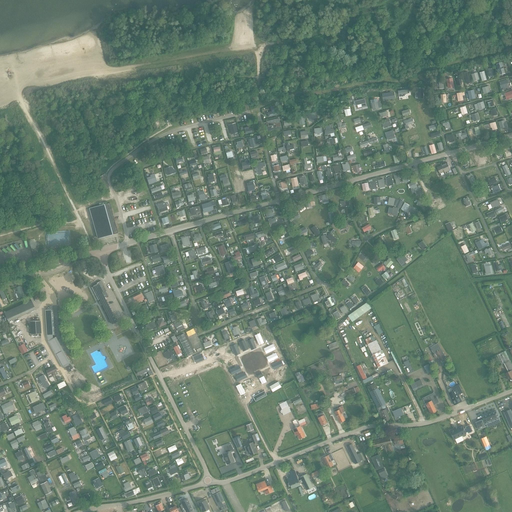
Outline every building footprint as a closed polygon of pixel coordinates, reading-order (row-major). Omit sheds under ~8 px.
[(499,75),(505,73),(502,62),(496,64),(499,75)] [(465,95),(464,92),(457,93),(458,100),(463,99),(462,96),(465,95)] [(272,112),(268,113),(269,117),(279,114),(278,110),(276,111),(275,106),(271,107),(272,112)] [(388,109),(379,112),(381,117),(390,114),(388,109)] [(500,129),(506,127),(504,120),(498,122),(500,129)] [(229,124),(232,134),(239,132),(236,122),(229,124)] [(273,126),(264,127),(267,139),(275,137),(273,126)] [(460,158),(462,165),(468,164),(466,156),(460,158)] [(262,163),(255,165),(258,175),(262,174),(261,168),(263,168),(263,167),(265,166),(264,162),(262,163)] [(447,162),(437,167),(440,173),(444,171),(445,173),(451,170),(447,162)] [(506,165),(502,167),(506,175),(507,174),(508,175),(511,174),(506,165)] [(165,167),(168,175),(174,173),(172,166),(165,167)] [(155,176),(147,178),(148,182),(149,185),(157,182),(156,179),(155,176)] [(450,187),(455,185),(452,178),(447,180),(450,187)] [(438,208),(445,206),(442,199),(436,201),(438,208)] [(204,212),(213,210),(211,201),(202,204),(204,212)] [(99,206),(90,209),(98,238),(107,236),(118,233),(109,203),(99,206)] [(192,215),(197,213),(196,212),(201,210),(200,205),(190,208),(192,215)] [(413,215),(415,216),(417,211),(415,210),(416,208),(411,207),(409,212),(414,213),(413,215)] [(262,219),(260,219),(259,216),(251,218),(252,224),(262,222),(262,219)] [(277,223),(275,218),(268,220),(270,226),(277,223)] [(340,230),(347,227),(345,221),(338,223),(340,230)] [(316,236),(320,233),(315,226),(311,229),(316,236)] [(299,235),(307,231),(304,227),(297,231),(299,235)] [(458,228),(453,230),(456,237),(461,235),(458,228)] [(330,233),(328,235),(329,238),(334,243),(337,240),(330,233)] [(424,238),(428,244),(433,241),(429,235),(424,238)] [(191,241),(189,241),(188,238),(190,238),(190,236),(184,238),(186,245),(189,244),(189,246),(192,245),(191,241)] [(382,245),(385,242),(380,238),(375,242),(379,246),(381,244),(382,245)] [(155,244),(149,246),(151,253),(158,251),(155,244)] [(272,248),(264,253),(267,257),(274,252),(272,248)] [(469,253),(466,255),(470,262),(473,260),(471,256),(474,254),(473,251),(469,253)] [(154,262),(161,260),(159,254),(152,256),(154,262)] [(404,254),(397,259),(402,264),(408,259),(404,254)] [(262,263),(260,256),(251,259),(254,266),(262,263)] [(383,263),(389,267),(393,262),(389,259),(386,262),(385,261),(383,263)] [(316,270),(323,264),(320,261),(313,267),(316,270)] [(345,270),(348,267),(343,261),(339,265),(345,270)] [(279,270),(286,267),(284,262),(276,265),(279,270)] [(209,287),(218,284),(216,278),(207,281),(209,287)] [(349,284),(344,279),(341,282),(346,287),(349,284)] [(109,319),(108,320),(109,322),(110,321),(112,324),(117,322),(105,297),(108,296),(106,291),(101,281),(96,283),(97,284),(93,286),(100,301),(99,302),(100,304),(101,303),(105,310),(103,311),(104,313),(106,312),(109,319)] [(16,291),(19,298),(24,296),(20,286),(16,287),(17,291),(16,291)] [(367,296),(372,292),(366,286),(362,290),(367,296)] [(175,291),(175,290),(172,290),(175,298),(183,295),(182,291),(179,292),(179,290),(175,291)] [(141,293),(133,297),(136,304),(144,299),(141,293)] [(8,322),(36,310),(31,301),(4,313),(8,322)] [(353,321),(373,307),(368,301),(348,315),(353,321)] [(148,310),(146,305),(138,308),(140,314),(148,310)] [(70,364),(56,337),(53,338),(52,335),(50,306),(49,306),(49,308),(47,308),(47,310),(45,310),(47,335),(48,341),(47,341),(62,368),(65,367),(67,371),(72,368),(70,364)] [(212,315),(214,313),(213,310),(209,312),(208,311),(205,312),(209,320),(213,318),(212,315)] [(143,322),(153,317),(150,312),(141,317),(143,322)] [(163,317),(156,319),(159,327),(166,325),(163,317)] [(40,320),(30,321),(31,334),(41,333),(40,320)] [(184,329),(181,321),(175,324),(178,331),(184,329)] [(148,330),(155,326),(153,322),(146,326),(148,330)] [(263,330),(261,334),(270,341),(273,337),(263,330)] [(183,333),(177,336),(187,356),(193,353),(191,349),(193,349),(187,336),(185,337),(183,333)] [(240,341),(243,351),(248,349),(246,339),(240,341)] [(377,340),(368,345),(372,355),(378,368),(389,363),(382,350),(381,350),(377,340)] [(232,344),(236,354),(241,353),(238,342),(232,344)] [(330,350),(338,347),(336,342),(328,345),(330,350)] [(440,361),(446,357),(438,343),(430,348),(434,354),(435,354),(440,361)] [(24,344),(18,346),(22,354),(28,351),(24,344)] [(177,355),(181,353),(179,349),(180,349),(178,345),(173,348),(177,355)] [(227,347),(222,349),(226,360),(231,357),(227,347)] [(35,356),(33,351),(24,356),(27,361),(35,356)] [(280,352),(271,356),(273,361),(282,357),(280,352)] [(157,356),(161,364),(166,361),(162,353),(157,356)] [(202,353),(193,357),(196,363),(205,359),(202,353)] [(367,378),(360,365),(357,366),(364,380),(367,378)] [(54,372),(57,371),(54,366),(46,370),(48,376),(51,374),(52,376),(55,374),(54,372)] [(139,374),(147,370),(144,366),(136,370),(139,374)] [(389,379),(384,381),(387,388),(392,386),(389,379)] [(420,379),(414,382),(417,388),(423,385),(420,379)] [(270,386),(273,392),(282,387),(279,381),(270,386)] [(377,407),(381,405),(384,404),(373,381),(366,384),(377,407)] [(138,385),(140,390),(145,388),(144,386),(146,385),(145,382),(138,385)] [(241,383),(236,385),(241,395),(245,393),(241,383)] [(451,388),(448,389),(450,393),(448,393),(454,405),(461,401),(458,395),(463,392),(459,384),(454,387),(453,386),(451,388)] [(351,390),(346,391),(347,396),(360,391),(358,387),(351,390)] [(42,395),(44,398),(52,394),(51,390),(42,395)] [(28,394),(32,403),(39,400),(35,391),(28,394)] [(435,393),(423,399),(426,404),(431,414),(437,411),(434,405),(437,404),(439,403),(435,393)] [(283,415),(291,411),(287,404),(291,403),(290,399),(286,401),(280,404),(282,409),(281,410),(283,415)] [(15,409),(11,401),(1,406),(4,414),(15,409)] [(43,410),(41,404),(33,407),(35,413),(43,410)] [(126,406),(119,408),(122,414),(128,412),(126,406)] [(342,406),(337,408),(338,410),(335,412),(340,422),(345,420),(342,413),(345,412),(342,406)] [(383,417),(385,421),(390,419),(387,412),(389,411),(388,408),(383,411),(381,406),(377,408),(381,418),(383,417)] [(396,418),(403,415),(400,408),(393,411),(396,418)] [(75,409),(69,413),(71,418),(78,414),(75,409)] [(485,427),(483,424),(485,423),(485,424),(499,418),(496,411),(483,417),(484,420),(482,421),(482,420),(476,422),(479,429),(485,427)] [(317,415),(322,425),(327,422),(323,412),(317,415)] [(17,415),(9,419),(12,426),(20,422),(17,415)] [(75,426),(82,423),(79,417),(73,420),(75,426)] [(146,425),(153,422),(150,417),(144,420),(146,425)] [(34,428),(41,425),(40,421),(38,418),(37,419),(37,420),(32,423),(34,428)] [(0,424),(3,431),(8,429),(5,422),(0,424)] [(47,431),(48,433),(53,431),(50,425),(44,427),(46,431),(47,431)] [(464,437),(466,436),(466,435),(466,433),(468,432),(468,433),(473,431),(470,425),(465,427),(466,428),(464,429),(462,425),(450,431),(454,439),(462,435),(463,436),(464,437)] [(298,434),(300,439),(306,436),(301,426),(294,429),(296,435),(298,434)] [(82,438),(89,435),(85,429),(80,431),(82,434),(81,434),(82,438)] [(248,455),(250,454),(251,455),(258,452),(254,443),(257,442),(255,434),(251,435),(252,438),(250,439),(251,443),(247,444),(247,445),(245,446),(248,455)] [(390,437),(386,438),(390,452),(394,450),(393,446),(404,443),(402,435),(394,437),(395,440),(392,441),(390,437)] [(238,436),(233,438),(237,448),(243,446),(238,436)] [(387,452),(390,452),(386,438),(373,442),(374,447),(385,444),(387,452)] [(226,452),(223,454),(225,457),(224,458),(224,459),(224,460),(225,460),(226,460),(227,464),(234,461),(231,452),(234,451),(231,443),(227,445),(224,446),(226,452)] [(352,444),(347,446),(355,464),(360,461),(357,454),(352,444)] [(92,458),(99,455),(96,449),(89,452),(92,458)] [(333,465),(331,460),(333,459),(331,454),(323,459),(326,465),(328,464),(329,467),(333,465)] [(378,455),(372,458),(377,470),(383,467),(378,455)] [(412,469),(417,467),(414,460),(408,463),(412,469)] [(171,475),(178,472),(175,467),(169,470),(171,475)] [(38,478),(46,496),(54,493),(53,490),(51,491),(49,485),(50,485),(44,471),(43,471),(42,470),(36,472),(39,477),(38,478)] [(288,478),(290,485),(299,482),(296,474),(295,473),(295,470),(290,470),(290,474),(291,474),(293,476),(288,478)] [(313,487),(307,474),(301,477),(307,490),(313,487)] [(268,486),(265,480),(257,484),(260,491),(264,489),(266,494),(273,491),(271,485),(268,486)] [(222,511),(227,509),(219,492),(213,495),(218,507),(220,507),(222,511)] [(73,505),(80,502),(76,495),(70,497),(73,505)] [(335,497),(329,500),(332,507),(340,503),(337,498),(335,499),(335,497)] [(182,504),(180,505),(183,511),(187,511),(192,510),(187,499),(181,502),(182,504)] [(206,500),(198,503),(203,511),(210,511),(209,509),(210,509),(206,500)] [(164,509),(161,503),(156,505),(158,511),(160,510),(164,509)]
